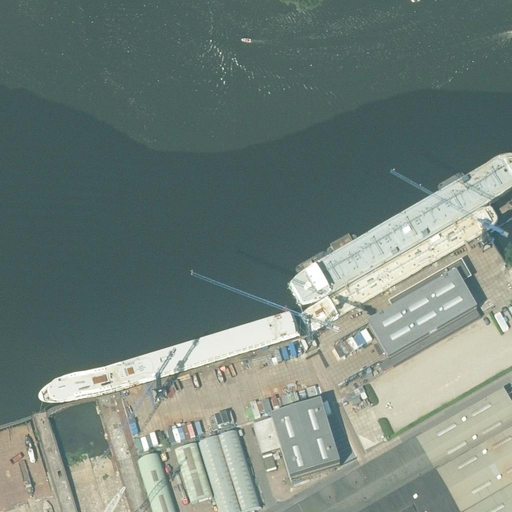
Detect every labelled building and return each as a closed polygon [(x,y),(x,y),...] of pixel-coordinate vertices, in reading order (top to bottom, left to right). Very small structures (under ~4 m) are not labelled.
[(393,311),(368,326),(387,360),(378,365),(384,374),(480,319),(460,285),(469,280),(459,263),(389,303),(393,311)] [(508,330),(500,315),(494,317),(503,333),(508,330)] [(511,511),(511,407),(503,392),(292,511),(511,511)] [(271,400),(251,404),(255,420),(275,415),(271,400)] [(280,450),(290,483),(339,468),(320,406),(252,426),(261,456),(280,450)] [(255,511),(266,509),(240,422),(199,435),(222,511),(255,511)] [(174,440),(171,441),(169,434),(142,439),(143,449),(174,443),(174,440)] [(196,446),(175,452),(181,472),(191,506),(212,499),(204,472),(196,446)] [(175,511),(164,472),(159,456),(137,463),(140,472),(151,511),(175,511)]
